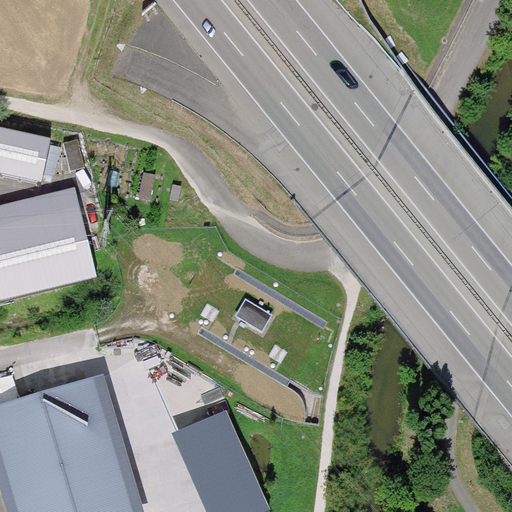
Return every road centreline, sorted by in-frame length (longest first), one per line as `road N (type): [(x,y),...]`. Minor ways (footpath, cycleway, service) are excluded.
road 1 (motorway): [(195,0),(511,394)]
road 2 (motorway): [(511,297),(270,0)]
road 3 (track): [(469,511),(448,452),(451,399),(481,290),(511,227)]
